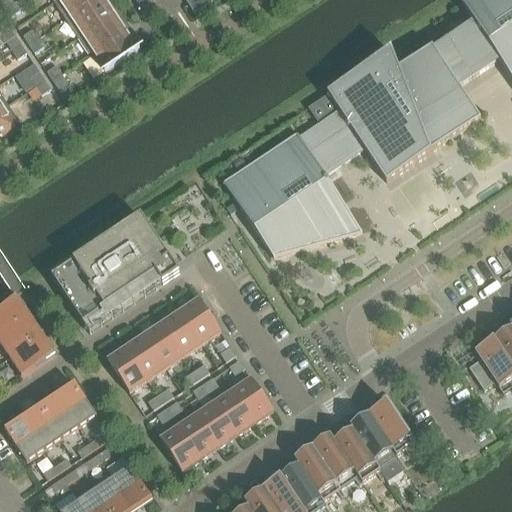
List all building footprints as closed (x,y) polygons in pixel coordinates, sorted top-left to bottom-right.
[(0,4),(5,12),(15,6),(11,0),(4,0),(0,3),(0,4)] [(69,22),(101,0),(62,0),(57,4),(69,22)] [(81,40),(116,16),(105,0),(101,0),(69,22),(81,40)] [(213,5),(209,0),(183,0),(195,17),(213,5)] [(482,123),(460,90),(499,63),(511,82),(511,0),(473,0),(463,7),(475,26),(435,53),(433,50),(399,72),(392,54),(328,97),(340,115),(300,142),(297,137),(224,186),(274,263),(363,236),(325,179),(365,152),(387,186),(482,123)] [(21,14),(15,6),(5,12),(11,21),(21,14)] [(93,58),(128,34),(116,16),(81,40),(93,58)] [(39,42),(33,33),(24,40),(29,48),(39,42)] [(106,76),(141,53),(128,34),(93,58),(106,76)] [(22,48),(16,39),(7,46),(13,54),(22,48)] [(35,57),(45,51),(39,42),(29,48),(35,57)] [(18,63),(28,57),(22,48),(13,54),(18,63)] [(64,79),(57,69),(47,75),(54,86),(64,79)] [(37,91),(46,84),(40,76),(31,82),(37,91)] [(70,89),(64,79),(54,86),(61,95),(70,89)] [(42,99),(52,93),(46,84),(37,91),(42,99)] [(6,138),(18,130),(6,111),(0,114),(0,146),(8,141),(6,138)] [(142,220),(52,280),(84,327),(157,278),(164,288),(180,277),(174,267),(142,220)] [(331,293),(322,299),(325,304),(334,298),(331,293)] [(18,303),(0,314),(0,342),(31,322),(18,303)] [(200,304),(181,316),(203,349),(222,337),(200,304)] [(181,316),(163,328),(185,361),(203,349),(181,316)] [(31,322),(0,342),(0,347),(10,362),(43,340),(31,322)] [(163,328),(145,340),(167,373),(185,361),(163,328)] [(511,331),(495,343),(511,369),(511,331)] [(43,340),(10,362),(22,381),(55,359),(43,340)] [(145,340),(127,352),(149,385),(167,373),(145,340)] [(511,369),(495,343),(475,356),(481,364),(470,372),(484,394),(496,386),(500,393),(500,392),(504,398),(511,392),(511,369)] [(231,351),(221,358),(227,367),(237,360),(231,351)] [(127,352),(109,365),(130,397),(149,385),(127,352)] [(240,365),(230,371),(235,380),(246,373),(240,365)] [(205,369),(195,376),(200,384),(210,377),(205,369)] [(195,376),(184,382),(190,391),(200,384),(195,376)] [(213,382),(203,389),(209,397),(219,391),(213,382)] [(252,383),(234,396),(256,428),(274,416),(252,383)] [(97,420),(76,388),(56,401),(78,433),(97,420)] [(203,389),(193,395),(199,404),(209,397),(203,389)] [(169,393),(159,399),(164,408),(174,401),(169,393)] [(234,396),(216,408),(238,440),(256,428),(234,396)] [(159,399),(148,406),(154,415),(164,408),(159,399)] [(78,433),(56,401),(39,412),(61,444),(78,433)] [(178,406),(167,413),(173,421),(183,415),(178,406)] [(420,454),(388,406),(367,419),(399,467),(401,466),(397,460),(412,450),(416,456),(420,454)] [(216,408),(198,420),(220,452),(238,440),(216,408)] [(61,444),(39,412),(22,423),(44,456),(61,444)] [(167,413),(157,419),(158,420),(163,428),(173,421),(167,413)] [(399,467),(367,419),(351,430),(353,433),(351,434),(383,482),(385,481),(379,472),(394,462),(398,468),(399,467)] [(198,420),(180,432),(202,464),(220,452),(198,420)] [(44,456),(22,423),(6,434),(28,466),(44,456)] [(180,432),(161,444),(183,477),(202,464),(180,432)] [(383,482),(351,434),(335,445),(331,439),(329,440),(361,488),(378,477),(382,483),(383,482)] [(95,454),(106,446),(102,440),(91,447),(95,454)] [(361,488),(329,440),(311,452),(343,500),(345,499),(341,493),(356,483),(360,489),(361,488)] [(83,462),(95,454),(91,447),(78,455),(83,462)] [(103,466),(114,458),(109,451),(98,459),(103,466)] [(343,500),(311,452),(295,463),(299,469),(297,470),(324,511),(328,511),(323,505),(338,495),(342,501),(343,500)] [(90,474),(103,466),(98,459),(86,467),(90,474)] [(61,476),(72,469),(68,462),(57,470),(61,476)] [(49,485),(61,476),(57,470),(44,478),(49,485)] [(138,511),(153,503),(131,470),(112,483),(131,511),(138,511)] [(324,511),(297,470),(279,482),(298,511),(324,511)] [(69,488),(80,481),(75,474),(64,481),(69,488)] [(56,496),(69,488),(64,481),(52,489),(56,496)] [(298,511),(279,482),(261,494),(272,511),(298,511)] [(131,511),(112,483),(95,494),(106,511),(131,511)] [(106,511),(95,494),(78,506),(81,511),(106,511)] [(272,511),(261,494),(245,505),(249,510),(247,511),(246,511),(272,511)]
